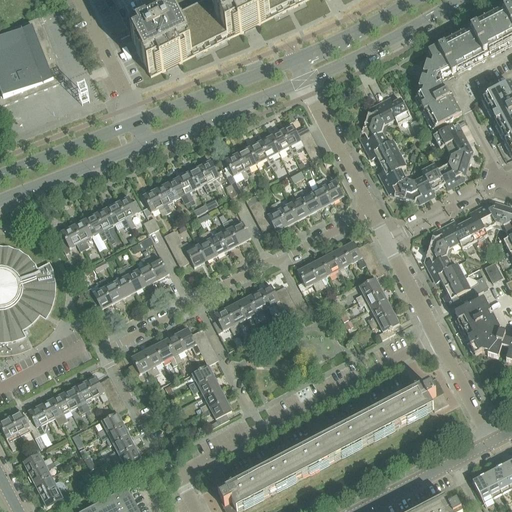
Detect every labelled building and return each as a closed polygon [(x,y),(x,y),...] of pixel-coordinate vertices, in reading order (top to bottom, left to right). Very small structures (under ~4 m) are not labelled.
[(111,0),(132,41),(134,41),(139,52),(153,45),(149,37),(159,32),(158,30),(164,27),(167,34),(168,34),(170,37),(179,32),(216,14),(231,7),(227,0),(111,0)] [(134,41),(132,41),(138,53),(151,79),(166,72),(167,73),(179,67),(179,66),(192,59),(229,41),(244,33),(245,34),(257,28),(257,27),(272,20),(306,3),(312,0),(227,0),(231,7),(216,14),(179,32),(170,37),(168,34),(167,34),(164,27),(158,30),(159,32),(149,37),(153,45),(139,52),(134,41)] [(511,10),(509,12),(508,11),(502,14),(503,16),(494,20),(476,30),(475,28),(469,31),(470,33),(462,37),(444,46),(443,45),(437,48),(438,49),(429,54),(433,62),(432,66),(428,65),(427,67),(426,66),(424,74),(424,76),(426,76),(425,80),(423,80),(422,82),(419,89),(419,90),(424,92),(422,96),(416,99),(422,109),(422,108),(425,113),(424,113),(434,132),(453,122),(462,118),(452,99),(454,98),(451,92),(447,94),(446,95),(442,85),(441,86),(440,85),(441,82),(442,81),(443,83),(447,81),(448,82),(454,79),(452,76),(457,74),(458,77),(478,67),(486,62),(485,59),(489,57),(491,60),(510,50),(511,48),(511,10)] [(0,35),(0,108),(0,109),(64,84),(39,20),(0,35)] [(511,86),(504,90),(501,89),(496,92),(495,95),(484,101),(483,104),(490,118),(493,119),(494,120),(494,119),(496,124),(495,128),(502,141),(506,142),(506,143),(505,146),(511,160),(511,159),(511,86)] [(391,100),(386,103),(380,106),(385,117),(391,114),(395,123),(396,123),(398,128),(410,122),(412,125),(413,125),(413,124),(401,102),(394,106),(391,100)] [(365,126),(383,132),(384,128),(395,123),(391,114),(385,117),(380,106),(370,111),(373,116),(372,117),(368,116),(365,126)] [(422,134),(416,123),(413,124),(413,125),(412,125),(410,126),(416,137),(422,134)] [(383,132),(365,126),(362,137),(365,138),(366,139),(361,142),(365,152),(376,146),(379,151),(393,144),(388,146),(383,138),(382,135),(383,132)] [(282,134),(294,156),(298,154),(294,147),(301,143),(299,139),(296,134),(293,128),(291,129),(290,127),(285,130),(285,132),(282,134)] [(307,128),(296,134),(299,139),(310,134),(307,128)] [(462,133),(460,134),(456,136),(453,129),(433,139),(430,140),(431,142),(434,140),(440,151),(446,148),(454,144),(456,150),(467,144),(462,133)] [(270,139),(279,155),(286,152),(289,159),(294,156),(282,134),(280,135),(279,133),(273,136),(274,137),(270,139)] [(310,134),(299,139),(301,143),(302,144),(312,139),(310,134)] [(259,145),(271,168),(273,172),(277,169),(276,166),(272,159),(279,155),(270,139),(269,140),(268,138),(262,141),(263,143),(259,145)] [(312,139),(302,144),(305,149),(315,144),(312,139)] [(248,151),(257,167),(263,163),(267,171),(271,168),(259,145),(258,146),(257,144),(251,147),(252,149),(248,151)] [(315,144),(305,149),(307,154),(318,149),(315,144)] [(371,163),(373,162),(377,160),(380,167),(403,155),(403,153),(399,155),(393,144),(379,151),(376,146),(365,152),(371,163)] [(451,164),(468,169),(471,159),(468,158),(467,156),(472,154),(467,144),(456,150),(454,144),(446,148),(452,160),(451,164)] [(318,149),(307,154),(310,159),(321,154),(318,149)] [(237,157),(249,180),(253,178),(250,171),(257,167),(248,151),(246,152),(245,150),(240,153),(241,155),(237,157)] [(313,164),(323,159),(321,154),(310,159),(313,164)] [(378,176),(381,182),(384,188),(395,182),(392,176),(401,172),(406,169),(400,158),(404,156),(403,155),(380,167),(384,174),(378,176)] [(249,180),(237,157),(235,158),(234,156),(229,159),(230,161),(225,163),(233,177),(227,180),(231,187),(237,198),(242,195),(237,185),(244,181),(245,182),(249,180)] [(200,170),(212,193),(216,190),(212,181),(218,178),(211,164),(209,165),(208,163),(203,166),(204,168),(200,170)] [(468,169),(451,164),(449,167),(438,173),(435,168),(442,181),(448,178),(453,189),(463,184),(460,179),(461,178),(465,179),(468,169)] [(422,174),(425,179),(429,188),(424,191),(430,202),(436,199),(433,193),(445,187),(447,193),(453,189),(448,178),(442,181),(435,168),(424,173),(422,170),(421,170),(423,174),(422,174)] [(189,175),(196,189),(203,186),(207,195),(212,193),(200,170),(198,171),(197,169),(191,172),(192,173),(189,175)] [(405,202),(410,184),(407,183),(401,172),(392,176),(395,182),(384,188),(389,197),(395,194),(395,196),(394,199),(405,202)] [(196,189),(189,175),(187,176),(186,175),(180,177),(181,179),(178,181),(190,204),(194,202),(189,193),(196,189)] [(410,184),(405,202),(414,205),(415,206),(416,202),(417,201),(420,207),(430,202),(424,191),(429,188),(425,179),(414,185),(410,184)] [(167,187),(174,201),(181,198),(187,210),(191,208),(189,205),(190,204),(178,181),(176,182),(175,180),(169,183),(170,185),(167,187)] [(321,182),(333,205),(344,199),(336,183),(329,187),(325,180),(321,182)] [(333,205),(321,182),(316,185),(320,192),(313,195),(322,211),(333,205)] [(155,193),(167,216),(172,214),(167,204),(174,201),(167,187),(165,188),(164,186),(158,189),(159,191),(155,193)] [(237,198),(231,187),(226,190),(231,201),(237,198)] [(167,216),(155,193),(153,194),(152,192),(147,195),(148,197),(143,199),(149,210),(143,212),(145,216),(146,218),(152,215),(151,213),(158,209),(163,218),(167,216)] [(322,211),(313,195),(306,199),(303,192),(298,194),(310,217),(322,211)] [(310,217),(298,194),(294,196),(298,203),(291,207),(299,223),(310,217)] [(257,198),(246,204),(249,208),(260,203),(257,198)] [(118,206),(130,229),(131,232),(136,229),(130,220),(141,214),(136,203),(132,205),(129,200),(127,201),(126,199),(121,202),(122,204),(118,206)] [(219,207),(216,201),(210,204),(213,210),(219,207)] [(251,213),(262,208),(260,203),(249,208),(251,213)] [(299,223),(291,207),(284,211),(280,203),(276,206),(288,229),(299,223)] [(106,212),(115,228),(122,224),(126,231),(130,229),(118,206),(116,207),(115,205),(110,208),(111,209),(106,212)] [(288,229),(276,206),(272,208),(276,215),(268,219),(270,223),(273,228),(276,235),(288,229)] [(500,228),(505,210),(495,207),(494,210),(492,211),(490,206),(480,211),(486,222),(480,225),(487,238),(488,238),(485,232),(492,229),(497,227),(500,228)] [(254,218),(265,213),(262,208),(251,213),(254,218)] [(511,212),(505,210),(500,228),(504,229),(510,241),(511,239),(511,212)] [(95,217),(108,241),(109,244),(113,241),(112,239),(108,232),(115,228),(106,212),(105,212),(104,211),(98,213),(99,215),(95,217)] [(469,216),(470,218),(472,222),(465,225),(477,248),(478,247),(476,244),(487,238),(480,225),(486,222),(480,211),(469,216)] [(265,213),(254,218),(257,224),(267,218),(265,213)] [(84,223),(93,240),(99,236),(103,244),(108,241),(95,217),(94,218),(93,216),(87,219),(88,221),(84,223)] [(259,229),(270,223),(268,219),(267,218),(257,224),(259,229)] [(149,223),(155,234),(160,231),(154,221),(149,223)] [(73,229),(85,253),(90,251),(86,243),(93,240),(84,223),(83,224),(82,222),(76,225),(77,227),(73,229)] [(228,224),(240,247),(251,241),(243,225),(236,229),(232,222),(228,224)] [(155,234),(149,223),(144,226),(149,237),(155,234)] [(262,234),(273,228),(270,223),(259,229),(262,234)] [(240,247),(228,224),(224,226),(228,234),(222,237),(230,252),(240,247)] [(455,224),(450,226),(444,229),(450,240),(456,238),(463,251),(474,245),(476,249),(477,248),(465,225),(458,229),(455,224)] [(85,253),(73,229),(71,230),(71,228),(65,231),(66,233),(61,235),(64,241),(59,243),(66,257),(78,250),(81,255),(85,253)] [(429,250),(447,255),(448,252),(460,246),(462,251),(463,251),(456,238),(450,240),(444,229),(435,234),(437,240),(436,241),(433,239),(429,250)] [(175,234),(164,239),(167,244),(178,239),(175,234)] [(230,252),(222,237),(214,241),(210,234),(206,236),(217,259),(230,252)] [(217,259),(206,236),(202,238),(205,246),(198,250),(205,265),(217,259)] [(170,249),(180,244),(178,239),(167,244),(170,249)] [(142,252),(153,246),(151,241),(139,247),(142,252)] [(172,254),(183,249),(183,248),(180,244),(170,249),(172,254)] [(343,251),(351,267),(358,263),(362,270),(367,268),(366,267),(363,261),(360,256),(358,251),(354,245),(343,251)] [(205,265),(198,250),(191,253),(187,246),(183,248),(183,249),(186,254),(188,259),(191,264),(194,271),(205,265)] [(368,246),(358,251),(360,256),(371,251),(368,246)] [(142,252),(139,247),(133,250),(136,255),(142,252)] [(0,344),(11,343),(11,344),(12,344),(12,343),(24,339),(25,339),(22,332),(32,326),(32,325),(40,316),(40,317),(40,316),(42,313),(48,317),(48,316),(52,308),(52,307),(55,294),(55,293),(54,280),(54,279),(49,267),(49,266),(37,272),(31,264),(32,263),(31,263),(23,256),(24,256),(23,256),(14,252),(14,251),(13,252),(3,250),(3,249),(3,250),(0,249),(0,344)] [(175,259),(186,254),(183,249),(172,254),(175,259)] [(447,255),(429,250),(426,260),(430,261),(430,263),(425,265),(430,275),(441,269),(444,275),(452,270),(446,258),(447,255)] [(331,257),(343,280),(347,278),(344,271),(351,267),(343,251),(331,257)] [(371,251),(360,256),(363,261),(374,256),(371,251)] [(178,265),(188,259),(186,254),(175,259),(178,265)] [(374,256),(363,261),(366,267),(376,261),(374,256)] [(320,262),(329,279),(336,275),(339,282),(343,280),(331,257),(320,262)] [(146,260),(159,283),(170,277),(161,261),(154,265),(150,258),(146,260)] [(180,270),(191,264),(188,259),(178,265),(180,270)] [(159,283),(146,260),(142,263),(145,269),(137,274),(146,289),(159,283)] [(366,267),(367,268),(368,272),(379,266),(376,261),(366,267)] [(309,268),(321,291),(326,289),(322,282),(329,279),(320,262),(309,268)] [(90,264),(85,267),(88,272),(93,269),(90,264)] [(379,266),(368,272),(371,277),(382,271),(379,266)] [(436,286),(438,285),(441,283),(445,290),(468,278),(467,277),(463,279),(457,267),(452,270),(444,275),(441,269),(430,275),(436,286)] [(493,286),(503,281),(495,267),(486,272),(493,286)] [(321,291),(309,268),(297,274),(306,290),(313,286),(317,294),(321,291)] [(146,289),(137,274),(131,277),(128,270),(124,272),(135,295),(146,289)] [(374,282),(375,281),(384,276),(382,271),(371,277),(374,282)] [(135,295),(124,272),(119,274),(123,282),(116,285),(124,301),(135,295)] [(443,300),(446,305),(449,312),(489,291),(483,280),(477,283),(477,282),(469,279),(468,280),(468,278),(445,290),(448,297),(445,299),(443,300)] [(124,301),(116,285),(109,289),(105,281),(101,284),(113,306),(124,301)] [(375,281),(374,282),(360,290),(364,297),(356,301),(358,305),(382,293),(375,281)] [(98,306),(102,312),(113,306),(101,284),(97,286),(101,293),(94,297),(91,291),(85,294),(93,309),(98,306)] [(260,294),(269,310),(276,307),(279,314),(284,311),(283,310),(280,305),(277,300),(275,294),(271,288),(260,294)] [(285,289),(275,294),(277,300),(288,294),(285,289)] [(382,293),(358,305),(360,309),(364,307),(368,314),(371,312),(387,304),(382,293)] [(249,300),(261,323),(265,321),(262,314),(269,310),(260,294),(249,300)] [(288,294),(277,300),(280,305),(291,299),(288,294)] [(291,299),(280,305),(283,310),(293,304),(291,299)] [(238,306),(246,322),(253,318),(257,325),(261,323),(249,300),(238,306)] [(503,348),(510,350),(506,364),(508,364),(511,365),(511,345),(511,347),(504,344),(506,338),(503,337),(502,337),(500,336),(498,334),(500,333),(493,320),(494,320),(491,314),(490,314),(483,301),(455,316),(458,323),(455,324),(465,343),(468,342),(471,347),(468,349),(473,359),(482,354),(488,356),(488,358),(490,358),(490,359),(497,361),(498,361),(503,348)] [(293,304),(283,310),(284,311),(285,315),(296,309),(293,304)] [(370,327),(393,315),(387,304),(371,312),(375,319),(368,323),(370,327)] [(227,311),(239,335),(242,333),(243,333),(239,325),(246,322),(238,306),(227,311)] [(296,309),(285,315),(288,320),(299,314),(296,309)] [(239,335),(227,311),(215,318),(217,323),(213,325),(218,336),(231,330),(234,337),(239,335)] [(340,315),(343,321),(348,318),(345,312),(340,315)] [(291,325),(301,320),(299,314),(288,320),(291,325)] [(393,315),(370,327),(372,331),(380,328),(383,335),(379,337),(382,343),(396,336),(393,330),(399,327),(393,315)] [(355,328),(352,323),(346,326),(349,331),(355,328)] [(177,337),(186,353),(193,350),(197,357),(201,355),(200,353),(197,348),(195,343),(192,338),(188,331),(177,337)] [(195,343),(206,338),(203,332),(192,338),(195,343)] [(166,343),(178,366),(183,364),(179,357),(186,353),(177,337),(166,343)] [(206,338),(195,343),(197,348),(208,343),(206,338)] [(155,349),(163,365),(170,361),(174,369),(178,366),(166,343),(155,349)] [(208,343),(197,348),(200,353),(211,348),(208,343)] [(211,348),(200,353),(201,355),(203,358),(213,353),(211,348)] [(144,355),(156,378),(160,376),(156,368),(163,365),(155,349),(144,355)] [(213,353),(203,358),(205,363),(216,358),(213,353)] [(156,378),(144,355),(132,361),(135,366),(128,369),(134,380),(148,373),(152,381),(156,378)] [(208,368),(218,363),(219,363),(216,358),(205,363),(208,368)] [(192,392),(215,380),(208,368),(193,377),(197,384),(190,388),(192,392)] [(85,385),(94,401),(100,398),(104,405),(109,403),(108,401),(105,396),(103,391),(100,386),(96,379),(95,380),(94,379),(88,381),(89,383),(85,385)] [(111,380),(100,386),(103,391),(113,385),(111,380)] [(215,380),(192,392),(194,396),(202,393),(205,399),(220,391),(215,380)] [(74,391),(86,414),(91,412),(87,405),(94,401),(85,385),(83,386),(82,384),(77,387),(78,389),(74,391)] [(422,391),(415,392),(415,395),(397,404),(396,403),(393,406),(386,410),(382,410),(382,412),(364,421),(363,420),(361,423),(353,427),(349,427),(350,429),(332,438),(331,437),(328,440),(321,444),(317,445),(317,446),(299,455),(298,454),(295,457),(288,461),(284,462),(284,463),(266,472),(265,471),(263,474),(256,478),(252,479),(252,480),(234,489),(232,488),(227,493),(219,497),(221,500),(220,500),(225,510),(225,509),(226,511),(242,511),(429,414),(433,412),(434,414),(449,407),(442,395),(436,384),(430,387),(422,391)] [(113,385),(103,391),(105,396),(116,391),(113,385)] [(63,397),(71,413),(78,410),(82,417),(86,414),(74,391),(72,392),(71,390),(66,393),(67,395),(63,397)] [(116,391),(105,396),(108,401),(119,396),(116,391)] [(220,391),(205,399),(209,406),(201,410),(204,415),(226,403),(220,391)] [(51,403),(63,426),(68,424),(64,417),(71,413),(63,397),(61,398),(60,396),(54,399),(55,401),(51,403)] [(119,396),(108,401),(109,403),(111,406),(121,401),(119,396)] [(121,401),(111,406),(113,411),(124,406),(121,401)] [(63,426),(51,403),(50,404),(49,402),(43,405),(44,407),(40,409),(49,425),(56,421),(59,428),(63,426)] [(226,403),(204,415),(206,419),(213,415),(217,422),(209,426),(212,432),(230,423),(227,417),(232,414),(226,403)] [(118,416),(127,411),(124,406),(113,411),(116,417),(118,416)] [(28,415),(40,438),(45,436),(41,429),(49,425),(40,409),(39,409),(38,408),(32,411),(33,412),(28,415)] [(13,419),(23,438),(32,434),(36,441),(40,438),(28,415),(24,417),(22,414),(13,419)] [(101,440),(124,428),(118,416),(116,417),(102,424),(106,432),(99,436),(101,440)] [(23,438),(13,419),(0,425),(0,428),(13,453),(17,450),(14,443),(23,438)] [(124,428),(101,440),(103,444),(107,443),(110,449),(114,447),(130,439),(124,428)] [(130,439),(114,447),(118,454),(111,458),(113,462),(136,450),(130,439)] [(136,450),(113,462),(115,467),(122,463),(126,470),(142,461),(136,450)] [(80,454),(84,461),(92,456),(90,452),(86,454),(85,451),(80,454)] [(26,457),(29,462),(39,457),(37,452),(26,457)] [(30,477),(53,465),(51,461),(44,465),(39,457),(29,462),(24,465),(25,467),(23,468),(26,473),(28,472),(30,477)] [(96,470),(93,464),(87,467),(90,473),(96,470)] [(53,465),(30,477),(30,478),(29,479),(32,484),(33,484),(36,488),(52,480),(48,473),(55,469),(53,465)] [(498,467),(511,492),(511,491),(511,470),(509,465),(504,468),(502,465),(501,465),(498,467)] [(511,492),(498,467),(496,468),(495,469),(496,472),(491,474),(502,496),(511,492)] [(101,482),(97,474),(92,477),(96,485),(101,482)] [(502,496),(491,474),(486,477),(484,475),(483,475),(480,476),(493,501),(502,496)] [(493,501),(480,476),(478,477),(478,478),(477,478),(478,481),(473,484),(484,506),(493,501)] [(42,499),(65,487),(63,483),(55,487),(52,480),(36,488),(36,489),(35,490),(37,496),(39,495),(42,499)] [(65,487),(42,499),(42,500),(40,501),(43,507),(45,506),(47,510),(70,499),(70,497),(65,487)] [(138,511),(128,491),(87,511),(138,511)] [(459,511),(457,508),(450,511),(445,502),(444,503),(440,505),(426,511),(459,511)]
